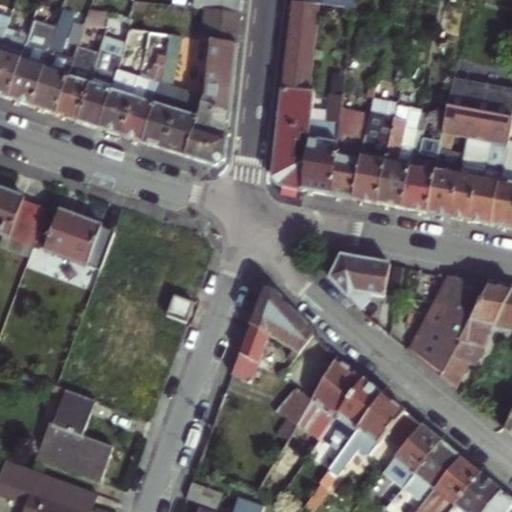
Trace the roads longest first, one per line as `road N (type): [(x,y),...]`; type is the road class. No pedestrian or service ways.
road 1 (residential): [(511,460),(343,321),(243,210)]
road 2 (residential): [(243,210),(231,271),(142,511)]
road 3 (residential): [(511,263),(243,210)]
road 4 (residential): [(243,210),(0,131)]
road 5 (residential): [(243,210),(265,0)]
